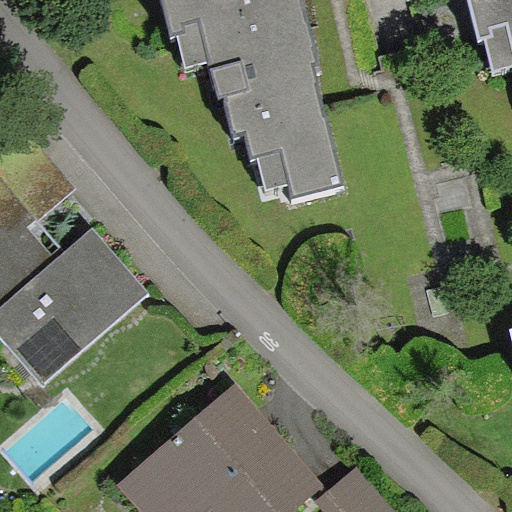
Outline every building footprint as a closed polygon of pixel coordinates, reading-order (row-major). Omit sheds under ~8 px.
[(271,191),(346,175),(309,0),(171,0),(183,59),(219,51),(235,129),(257,124),(271,191)] [(511,0),(475,0),(489,66),(511,61),(511,0)] [(0,299),(64,246),(37,215),(80,179),(34,125),(0,153),(0,299)] [(153,286),(96,219),(64,246),(0,299),(0,317),(48,374),(153,286)] [(207,511),(283,511),(325,478),(239,376),(121,474),(153,511),(202,511),(206,510),(207,511)] [(395,511),(361,474),(320,511),(321,511),(395,511)]
